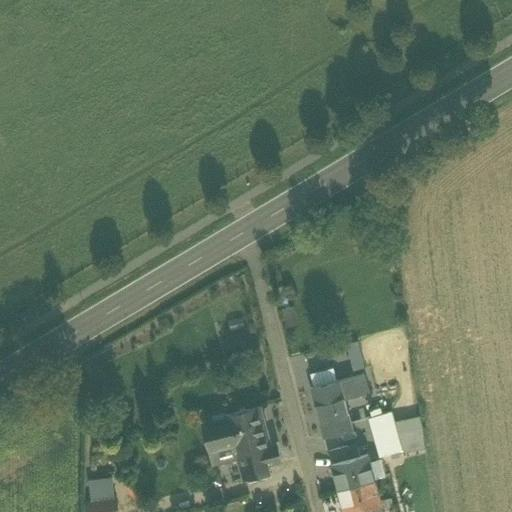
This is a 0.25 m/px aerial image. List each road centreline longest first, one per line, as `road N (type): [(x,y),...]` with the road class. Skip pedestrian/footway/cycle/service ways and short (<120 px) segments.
road 1 (tertiary): [(511,72),(249,231)]
road 2 (tertiary): [(249,231),(0,378)]
road 3 (residential): [(249,231),(309,481)]
